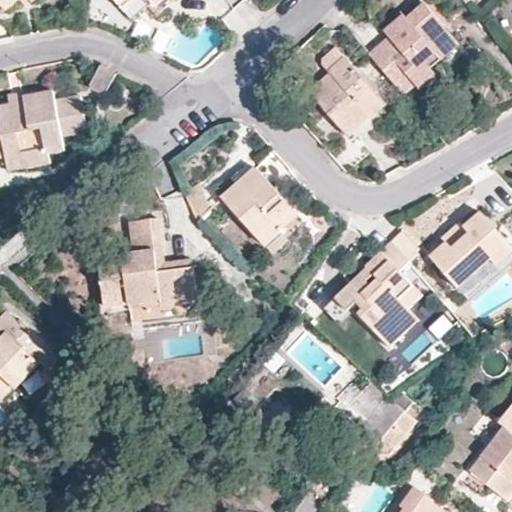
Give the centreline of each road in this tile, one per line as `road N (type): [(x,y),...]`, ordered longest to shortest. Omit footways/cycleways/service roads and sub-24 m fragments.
road 1 (residential): [(227,78),(332,185),(359,199),(403,189),(511,128)]
road 2 (residential): [(0,57),(71,42),(104,46),(160,75),(190,113)]
